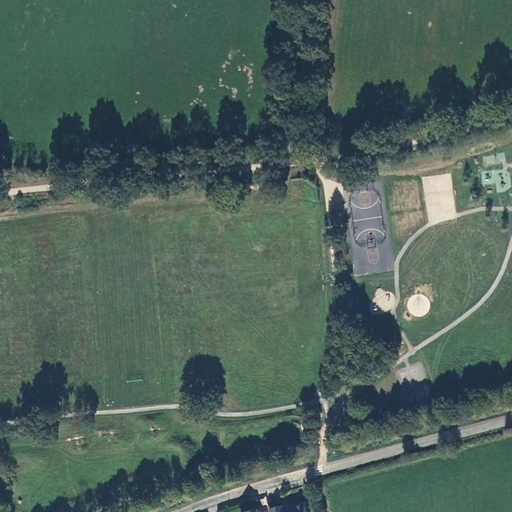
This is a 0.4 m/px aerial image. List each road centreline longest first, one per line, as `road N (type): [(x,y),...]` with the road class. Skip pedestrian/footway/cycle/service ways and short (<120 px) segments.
road 1 (unclassified): [(511,419),(318,474)]
road 2 (track): [(305,0),(297,164)]
road 3 (unclassified): [(187,511),(318,474)]
